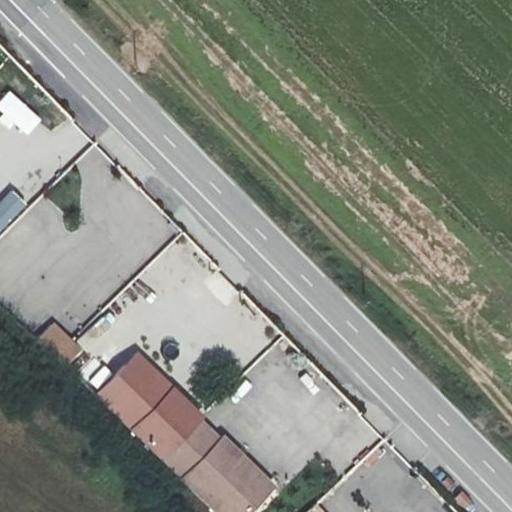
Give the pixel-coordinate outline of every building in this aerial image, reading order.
[(189,307),(198,298),(162,265),(153,274),(189,307)] [(226,297),(232,282),(212,274),(206,290),(226,297)] [(216,431),(134,354),(100,390),(182,467),(216,431)] [(280,367),(307,394),(317,385),(289,357),(280,367)] [(244,511),(272,484),(222,436),(191,476),(230,511),(244,511)]
